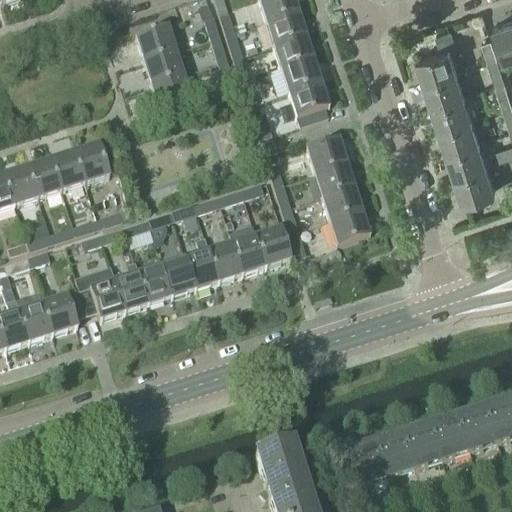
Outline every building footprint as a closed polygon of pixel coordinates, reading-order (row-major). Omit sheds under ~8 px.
[(0,0),(3,9),(27,1),(26,0),(0,0)] [(263,29),(296,19),(290,0),(272,0),(256,5),(263,29)] [(271,53),(304,43),(296,19),(263,29),(271,53)] [(223,42),(233,39),(227,21),(217,23),(223,42)] [(209,48),(218,45),(212,24),(202,27),(209,48)] [(502,63),(511,60),(511,24),(492,30),(502,63)] [(141,69),(175,59),(167,35),(134,45),(141,69)] [(230,62),(239,59),(233,39),(223,42),(230,62)] [(278,78),(311,67),(304,43),(271,53),(278,78)] [(487,65),(497,62),(490,43),(481,46),(487,65)] [(215,66),(224,63),(218,45),(209,48),(215,66)] [(456,76),(455,75),(448,52),(416,63),(423,87),(456,76)] [(149,93),(182,83),(175,59),(141,69),(149,93)] [(493,85),(503,82),(497,62),(487,65),(493,85)] [(239,90),(248,87),(241,67),(232,70),(239,90)] [(278,78),(268,81),(276,105),(286,102),(319,91),(311,67),(278,78)] [(223,94),(233,91),(227,71),(217,74),(223,94)] [(463,100),(456,76),(423,87),(431,110),(463,100)] [(156,117),(190,107),(182,83),(149,93),(156,117)] [(245,109),(254,106),(248,87),(239,90),(245,109)] [(502,112),(511,109),(505,89),(496,92),(502,112)] [(319,91),(286,102),(293,126),(295,125),(298,134),(327,124),(324,116),(326,115),(319,91)] [(439,134),(471,123),(463,100),(431,110),(439,134)] [(511,110),(511,109),(502,112),(502,113),(504,118),(508,132),(511,130),(511,110)] [(256,114),(247,117),(257,147),(270,143),(267,132),(263,133),(256,114)] [(471,123),(439,134),(446,158),(479,147),(471,123)] [(511,147),(509,149),(494,154),(498,165),(509,161),(511,160),(511,139),(511,140),(511,143),(511,147)] [(311,181),(345,170),(337,146),(303,157),(311,181)] [(479,147),(446,158),(454,181),(486,171),(479,147)] [(74,158),(84,192),(108,185),(97,151),(74,158)] [(60,200),(84,192),(74,158),(50,166),(60,200)] [(37,207),(60,200),(50,166),(26,173),(37,207)] [(319,205),(353,194),(345,170),(311,181),(319,205)] [(486,171),(454,181),(462,205),(494,195),(486,171)] [(272,194),(281,191),(275,172),(266,175),(272,194)] [(12,215),(37,207),(26,173),(2,181),(12,215)] [(0,218),(12,215),(2,181),(0,181),(0,218)] [(242,207),(262,200),(259,191),(239,197),(242,207)] [(278,214),(288,210),(281,191),(272,194),(278,214)] [(326,229),(360,218),(353,194),(319,205),(326,229)] [(223,213),(242,207),(239,197),(220,203),(223,213)] [(195,222),(215,215),(212,205),(192,212),(195,222)] [(176,227),(195,222),(192,212),(173,218),(176,227)] [(287,242),(297,239),(290,218),(281,221),(287,242)] [(334,254),(368,243),(360,218),(326,229),(334,254)] [(99,225),(102,235),(121,228),(118,219),(99,225)] [(148,236),(168,230),(165,220),(145,227),(148,236)] [(75,232),(71,234),(74,243),(94,237),(91,227),(86,229),(75,232)] [(129,242),(148,236),(145,227),(126,233),(129,242)] [(264,276),(253,242),(250,233),(227,241),(229,250),(240,284),(264,276)] [(55,249),(74,243),(71,234),(52,240),(55,249)] [(253,242),(264,276),(289,268),(278,234),(253,242)] [(101,251),(121,245),(118,235),(98,241),(101,251)] [(295,266),(304,262),(297,239),(287,242),(295,266)] [(82,257),(101,251),(98,241),(79,248),(82,257)] [(26,258),(47,252),(44,242),(23,249),(26,258)] [(197,260),(182,264),(193,299),(217,291),(206,257),(203,245),(194,248),(197,260)] [(7,264),(26,258),(23,249),(4,255),(7,264)] [(217,291),(240,284),(229,250),(206,257),(217,291)] [(28,274),(48,268),(45,258),(25,265),(28,274)] [(171,306),(193,299),(182,264),(159,272),(171,306)] [(9,280),(28,274),(25,265),(6,271),(9,280)] [(136,279),(134,270),(125,273),(128,282),(112,286),(123,321),(147,313),(136,279)] [(147,313),(171,306),(159,272),(136,279),(147,313)] [(123,321),(112,286),(109,274),(72,286),(76,299),(84,323),(95,319),(98,329),(123,321)] [(7,320),(0,322),(0,346),(4,358),(27,351),(13,307),(8,292),(1,295),(1,296),(0,296),(4,309),(7,320)] [(37,299),(13,307),(27,351),(50,343),(40,310),(40,309),(37,299)] [(72,327),(84,323),(76,299),(64,303),(64,302),(40,309),(40,310),(50,343),(75,335),(72,327)] [(511,401),(347,454),(359,493),(511,445),(511,401)] [(268,511),(310,511),(291,451),(253,463),(256,473),(268,511)]
